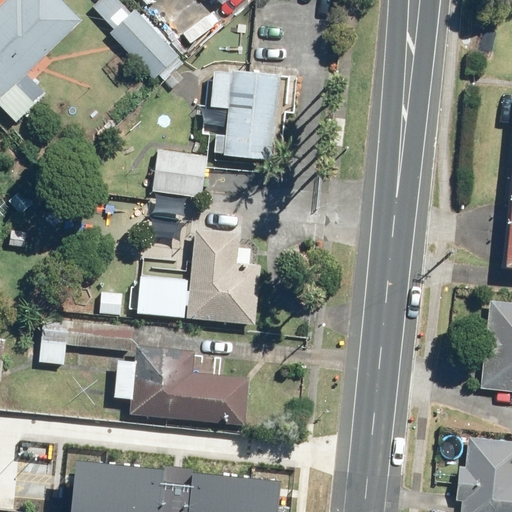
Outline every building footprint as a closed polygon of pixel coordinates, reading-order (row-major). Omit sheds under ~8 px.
[(0,97),(1,99),(86,24),(65,0),(10,0),(0,9),(0,97)] [(112,34),(155,79),(184,52),(141,7),(112,34)] [(228,156),(277,161),(285,77),(218,70),(214,108),(233,109),(228,156)] [(162,151),(157,192),(202,198),(207,156),(162,151)] [(197,232),(194,323),(263,325),(264,266),(242,265),(242,233),(197,232)] [(144,278),(139,312),(185,317),(189,283),(144,278)] [(511,303),(493,302),(485,385),(511,387),(511,303)] [(136,326),(87,321),(85,345),(134,349),(136,326)] [(68,362),(69,327),(44,326),(43,362),(68,362)] [(145,343),(136,412),(247,426),(253,377),(195,370),(198,349),(145,343)] [(118,454),(121,427),(76,423),(73,450),(118,454)] [(462,466),(461,511),(511,511),(511,437),(469,437),(469,466),(462,466)] [(75,459),(71,503),(158,511),(272,511),(276,481),(75,459)]
